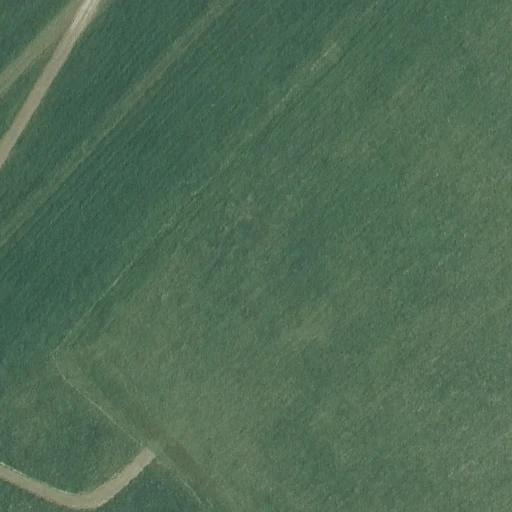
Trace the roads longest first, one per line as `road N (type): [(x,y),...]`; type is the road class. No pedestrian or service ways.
road 1 (track): [(0,473),(71,504),(95,500),(181,423)]
road 2 (track): [(93,0),(0,156)]
